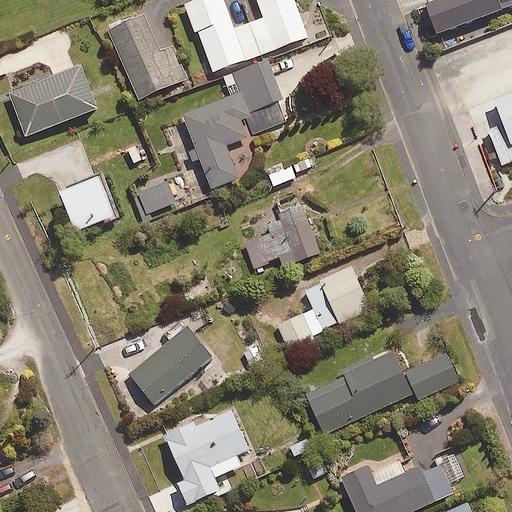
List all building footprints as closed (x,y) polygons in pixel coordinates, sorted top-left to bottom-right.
[(310,40),(295,0),(258,0),(266,20),(236,31),(225,0),(206,0),(187,7),(196,31),(199,30),(215,74),(310,40)] [(511,0),(461,0),(429,12),(442,47),(511,21),(511,0)] [(163,54),(147,19),(112,35),(141,102),(190,81),(176,49),(163,54)] [(186,117),(198,151),(190,154),(195,166),(203,163),(213,192),(241,181),(228,145),(287,124),(279,103),(283,101),(270,64),(226,80),(233,99),(186,117)] [(101,113),(86,70),(12,96),(28,139),(101,113)] [(511,101),(496,108),(511,151),(511,101)] [(312,160),(271,175),(276,190),(298,182),(296,175),(315,167),(312,160)] [(118,221),(103,180),(64,194),(79,235),(118,221)] [(178,205),(170,185),(135,198),(143,218),(178,205)] [(290,202),(279,206),(285,223),(271,228),(274,235),(247,245),(256,269),(282,260),(285,269),(324,255),(307,208),(294,213),(290,202)] [(374,311),(354,271),(308,293),(316,311),(280,328),(291,351),(374,311)] [(215,361),(191,331),(132,377),(157,407),(215,361)] [(265,363),(259,346),(244,352),(251,369),(265,363)] [(408,374),(398,351),(345,374),(347,378),(308,395),(326,436),(418,395),(421,402),(461,384),(449,356),(408,374)] [(252,452),(234,413),(198,429),(197,425),(168,438),(188,483),(181,486),(191,508),(223,494),(217,480),(243,468),(239,458),(252,452)] [(316,455),(310,441),(293,449),(300,464),(306,461),(317,456),(316,455)] [(420,511),(455,496),(451,487),(471,477),(458,450),(438,459),(442,468),(427,475),(424,469),(380,489),(371,470),(344,482),(358,511),(420,511)] [(317,456),(306,461),(316,483),(327,478),(317,456)]
